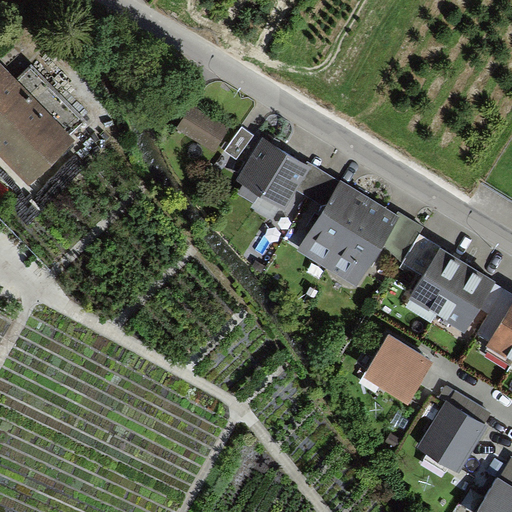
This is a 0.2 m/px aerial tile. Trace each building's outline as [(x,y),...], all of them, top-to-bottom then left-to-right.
[(0,155),(29,186),(76,139),(71,135),(84,123),(31,69),(19,81),(0,62),(0,155)] [(331,180),(266,142),(237,190),(276,213),(292,186),(318,202),(331,180)] [(402,224),(342,187),(304,247),(364,284),(402,224)] [(498,277),(446,246),(410,304),(462,336),(498,277)] [(511,304),(483,352),(511,370),(511,304)] [(439,358),(397,333),(369,380),(410,405),(439,358)] [(486,427),(444,401),(415,448),(457,473),(486,427)] [(511,511),(511,486),(498,478),(477,511),(511,511)]
